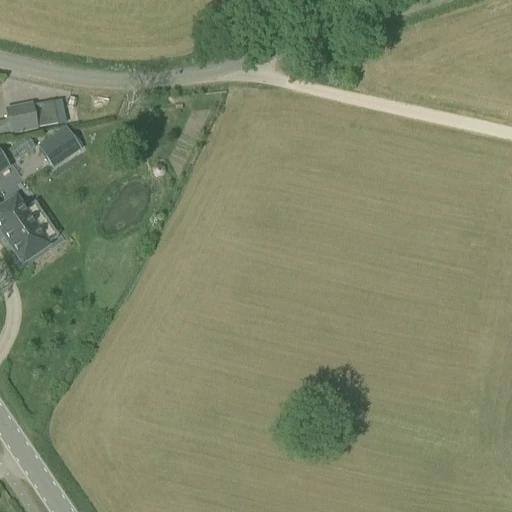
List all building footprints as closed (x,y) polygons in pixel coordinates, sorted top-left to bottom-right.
[(58,119),(55,102),(40,105),(43,122),(58,119)] [(158,119),(173,133),(186,118),(170,105),(158,119)] [(12,137),(36,133),(32,112),(8,116),(12,137)] [(37,148),(53,172),(81,152),(65,129),(37,148)] [(0,176),(10,170),(0,156),(0,176)] [(127,199),(146,207),(155,185),(136,178),(127,199)] [(0,234),(22,266),(48,247),(15,200),(0,210),(0,234)] [(34,204),(25,209),(44,240),(53,235),(34,204)] [(130,206),(122,215),(132,224),(141,215),(130,206)]
